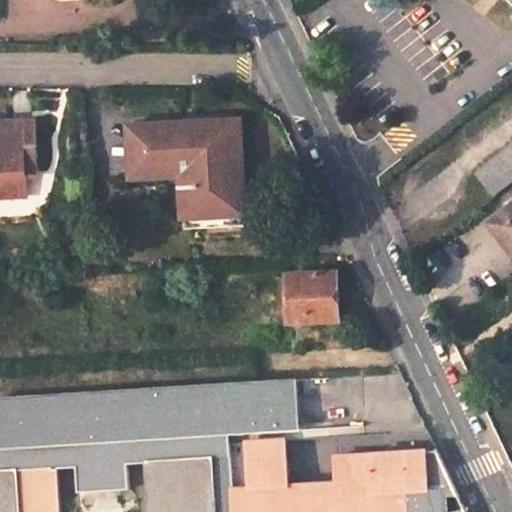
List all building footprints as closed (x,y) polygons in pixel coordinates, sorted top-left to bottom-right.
[(0,118),(0,196),(8,196),(8,188),(27,187),(26,169),(37,167),(35,117),(0,118)] [(130,124),(132,176),(181,173),(183,222),(234,220),(233,183),(243,182),(241,120),(130,124)] [(511,145),(474,175),(491,196),(511,179),(511,145)] [(8,188),(8,196),(27,196),(27,187),(8,188)] [(511,240),(511,206),(490,223),(502,239),(508,235),(511,240)] [(286,274),(289,321),(308,319),(308,312),(338,310),(336,271),(286,274)] [(292,377),(0,400),(0,426),(1,439),(2,448),(227,430),(296,425),(292,377)] [(0,438),(0,470),(51,466),(55,466),(75,465),(76,492),(126,489),(126,464),(145,459),(213,453),(217,511),(235,511),(234,489),(227,430),(2,448),(1,439),(0,438)] [(234,489),(235,511),(403,511),(405,493),(428,493),(428,467),(427,451),(335,456),(337,482),(275,486),(272,436),(245,438),(248,488),(234,489)] [(462,511),(437,458),(427,451),(428,467),(428,493),(405,493),(403,511),(462,511)] [(217,511),(213,453),(145,459),(149,511),(57,511),(55,466),(51,466),(0,470),(0,511),(217,511)]
